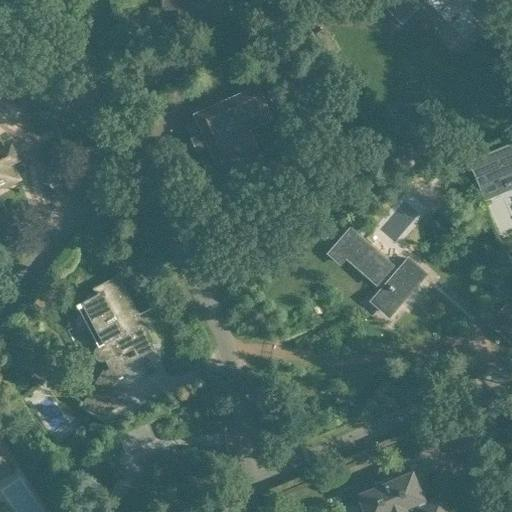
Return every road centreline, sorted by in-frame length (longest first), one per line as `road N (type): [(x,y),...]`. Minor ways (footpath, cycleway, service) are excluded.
road 1 (residential): [(251,482),(235,371),(214,301),(132,139)]
road 2 (residential): [(251,482),(511,372)]
road 3 (residential): [(0,305),(132,139)]
road 4 (residential): [(132,139),(90,107),(0,80)]
